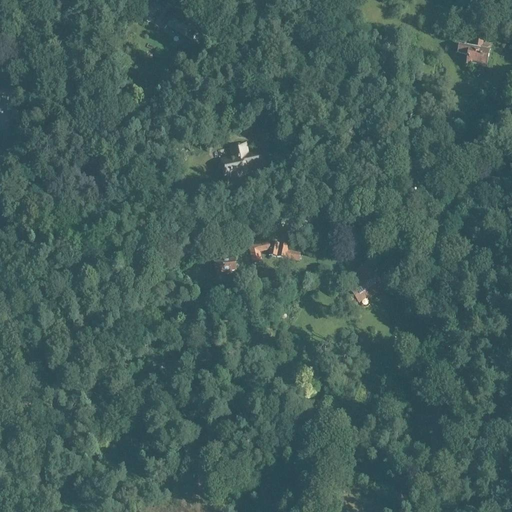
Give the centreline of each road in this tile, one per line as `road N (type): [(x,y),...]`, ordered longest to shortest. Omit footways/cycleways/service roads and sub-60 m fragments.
road 1 (track): [(0,307),(202,242),(331,211),(382,206),(453,215)]
road 2 (unclassified): [(444,511),(447,232),(463,204),(511,168)]
